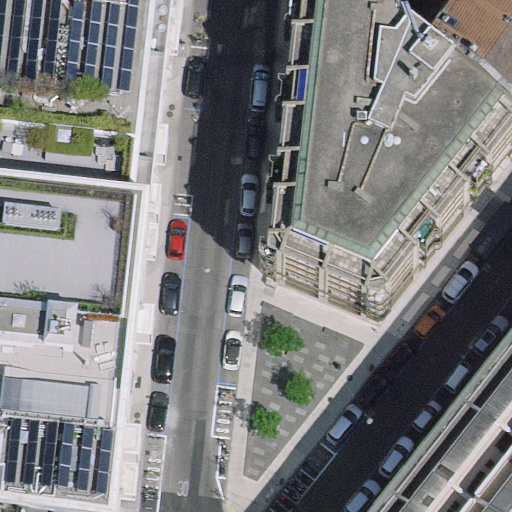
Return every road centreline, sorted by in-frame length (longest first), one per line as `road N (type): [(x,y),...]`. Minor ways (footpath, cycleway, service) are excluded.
road 1 (residential): [(194,511),(247,0)]
road 2 (residential): [(317,511),(511,272)]
